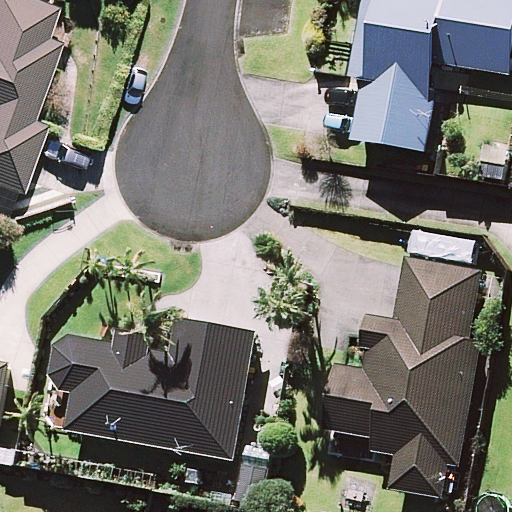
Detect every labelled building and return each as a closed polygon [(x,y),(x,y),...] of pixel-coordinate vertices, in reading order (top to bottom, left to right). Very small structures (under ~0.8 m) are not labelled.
[(50,6),(31,0),(0,0),(0,184),(16,190),(39,123),(27,119),(53,41),(40,37),(50,6)] [(511,0),(367,0),(356,85),(366,86),(359,144),(429,153),(441,67),(511,76),(511,0)] [(511,168),(511,143),(484,140),(479,181),(510,185),(511,168)] [(376,371),(339,368),(333,435),(380,439),(375,492),(448,498),(450,467),(466,468),(483,271),(408,264),(403,322),(380,320),(376,371)] [(259,336),(194,325),(188,364),(153,358),(156,340),(62,324),(51,388),(78,392),(71,434),(238,462),(259,336)] [(0,434),(1,434),(12,366),(0,363),(0,434)] [(274,465),(242,464),(240,507),(272,508),(274,465)]
